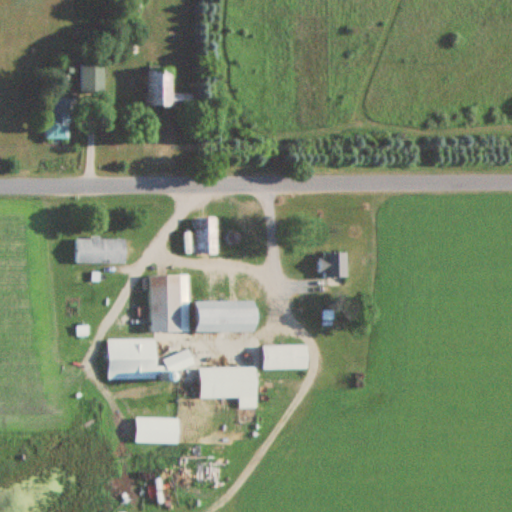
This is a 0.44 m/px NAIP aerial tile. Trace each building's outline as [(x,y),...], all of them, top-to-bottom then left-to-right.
[(137,0),(118,0),(119,12),(138,12),(137,0)] [(79,94),(102,94),(102,65),(79,65),(79,94)] [(190,107),(190,93),(169,93),(169,71),(145,71),(145,107),(190,107)] [(46,139),(68,139),(69,99),(46,99),(46,139)] [(214,216),(193,216),(193,253),(214,253),(214,216)] [(73,263),(123,263),(123,238),(73,238),(73,263)] [(318,277),(344,277),(344,252),(318,252),(318,277)] [(186,330),(186,274),(148,274),(148,330),(186,330)] [(251,330),(251,300),(192,300),(192,330),(251,330)] [(106,338),(106,375),(190,375),(190,353),(156,353),(156,338),(106,338)] [(304,346),(262,346),(262,368),(304,368),(304,346)] [(238,408),(255,408),(254,367),(199,367),(199,397),(238,397),(238,408)] [(177,417),(134,417),(134,442),(177,442),(177,417)]
